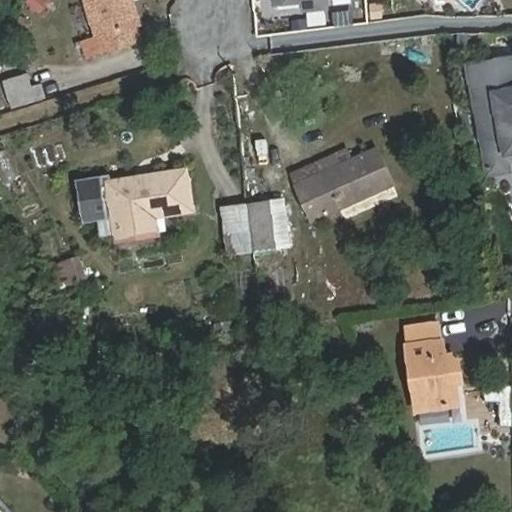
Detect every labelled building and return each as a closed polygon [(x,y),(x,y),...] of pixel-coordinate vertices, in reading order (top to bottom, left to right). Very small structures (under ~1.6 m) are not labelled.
[(38,12),(47,0),(27,0),(26,2),(38,12)] [(101,52),(140,40),(128,0),(84,0),(96,37),(101,52)] [(332,0),(274,0),(275,6),(302,3),(305,15),(334,11),(332,0)] [(408,60),(433,59),(432,36),(407,36),(408,60)] [(96,37),(82,42),(86,57),(101,52),(96,37)] [(511,56),(489,62),(495,92),(475,96),(484,143),(501,140),(504,135),(511,133),(511,56)] [(489,62),(469,65),(475,96),(495,92),(489,62)] [(28,72),(3,79),(12,108),(36,100),(28,72)] [(484,143),(490,174),(505,171),(509,159),(511,158),(511,133),(504,135),(501,140),(484,143)] [(312,221),(393,184),(377,149),(352,159),(348,150),(289,175),(292,188),(312,221)] [(0,177),(1,183),(16,178),(8,151),(0,152),(0,177)] [(198,212),(192,167),(112,180),(111,175),(78,180),(84,224),(100,221),(103,243),(169,236),(168,217),(198,212)] [(288,245),(282,201),(250,205),(256,250),(288,245)] [(256,250),(250,205),(223,208),(229,253),(256,250)] [(78,257),(60,264),(67,285),(85,279),(78,257)] [(233,287),(248,287),(248,270),(233,270),(233,287)] [(445,355),(442,340),(407,345),(417,411),(459,404),(451,354),(445,355)] [(0,511),(9,511),(0,501),(0,511)]
